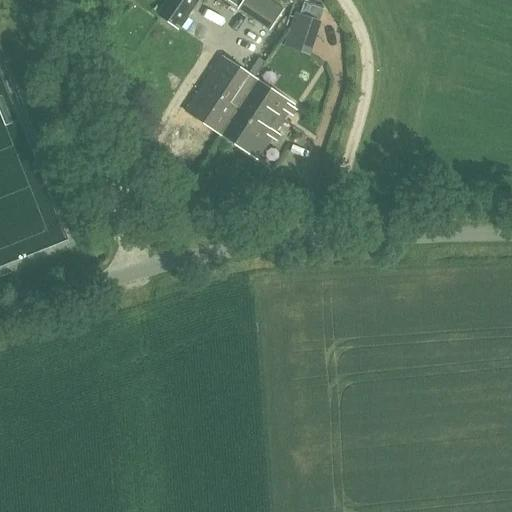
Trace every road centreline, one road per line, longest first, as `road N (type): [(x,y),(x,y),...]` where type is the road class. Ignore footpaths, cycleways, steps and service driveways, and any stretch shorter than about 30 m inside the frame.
road 1 (unclassified): [(511,234),(298,240),(132,273)]
road 2 (unclassified): [(132,273),(62,0)]
road 3 (unknown): [(298,240),(365,101),(368,44),(344,0)]
road 4 (unclassified): [(0,321),(132,273)]
